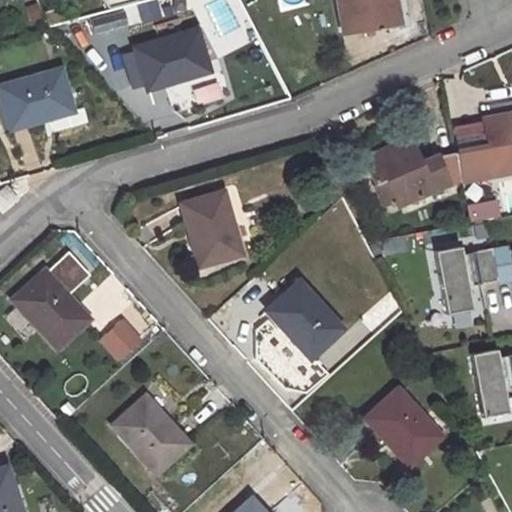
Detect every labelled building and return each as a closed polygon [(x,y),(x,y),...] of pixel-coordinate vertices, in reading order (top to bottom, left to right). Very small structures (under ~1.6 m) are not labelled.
[(335,0),(339,21),(341,33),(397,24),(392,0),(335,0)] [(196,29),(135,47),(146,88),(207,70),(196,29)] [(58,70),(0,85),(0,95),(9,128),(48,117),(52,131),(84,122),(80,108),(70,110),(58,70)] [(511,100),(478,107),(485,146),(455,152),(460,181),(511,172),(511,100)] [(408,138),(361,157),(373,183),(385,178),(395,200),(398,206),(447,184),(460,181),(455,152),(436,155),(419,162),(408,138)] [(385,178),(373,183),(383,206),(395,200),(385,178)] [(5,185),(0,189),(0,212),(0,213),(16,199),(5,185)] [(221,192),(180,204),(197,264),(238,253),(221,192)] [(458,242),(432,246),(444,310),(469,305),(465,281),(462,267),(475,265),(477,279),(495,275),(490,249),(490,248),(460,253),(458,242)] [(490,249),(495,275),(496,278),(511,274),(511,248),(508,250),(507,246),(490,249)] [(43,269),(11,298),(54,346),(86,317),(54,281),(61,275),(69,284),(88,266),(71,247),(51,265),(53,268),(47,273),(43,269)] [(462,267),(465,281),(477,279),(475,265),(462,267)] [(297,281),(264,310),(307,357),(338,328),(297,281)] [(116,361),(141,341),(122,318),(97,338),(116,361)] [(494,347),(468,352),(480,415),(483,414),(483,413),(502,410),(502,411),(505,410),(501,386),(498,372),(511,370),(511,375),(511,350),(495,354),(494,347)] [(498,372),(501,386),(511,384),(511,375),(511,370),(498,372)] [(396,389),(364,418),(406,464),(437,434),(396,389)] [(185,443),(142,396),(111,425),(154,472),(185,443)] [(17,511),(4,467),(0,468),(0,511),(17,511)] [(261,511),(249,498),(233,511),(261,511)]
